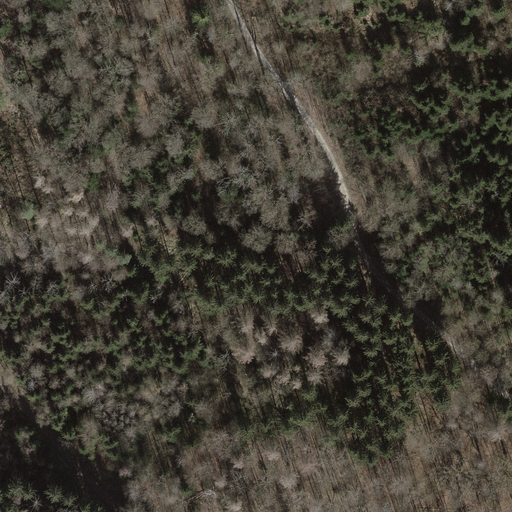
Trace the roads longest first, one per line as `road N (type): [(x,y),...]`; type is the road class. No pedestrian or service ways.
road 1 (track): [(511,399),(379,277),(358,241),(340,180),(228,0)]
road 2 (track): [(115,511),(0,378)]
